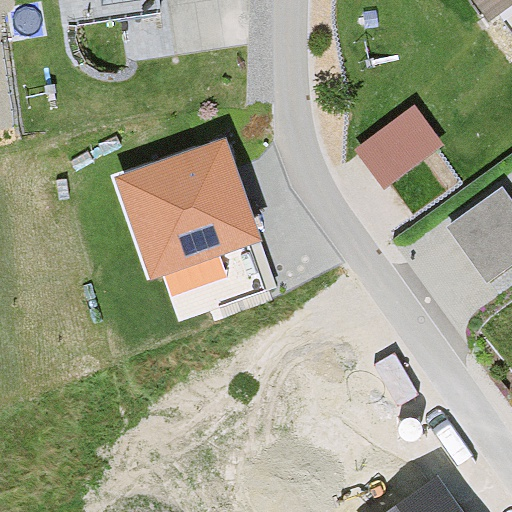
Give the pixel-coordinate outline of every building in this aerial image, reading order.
[(511,31),(511,0),(451,0),(488,49),(511,31)] [(345,162),(375,200),(433,154),(403,116),(345,162)] [(223,140),(116,176),(156,294),(263,258),(223,140)] [(448,213),(489,275),(511,259),(511,183),(506,174),(448,213)] [(461,511),(437,477),(386,511),(461,511)]
